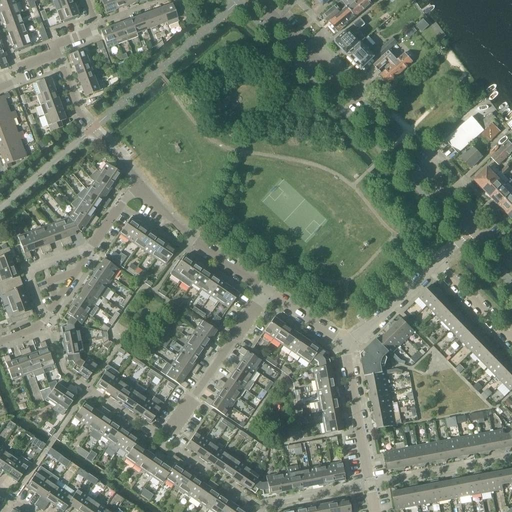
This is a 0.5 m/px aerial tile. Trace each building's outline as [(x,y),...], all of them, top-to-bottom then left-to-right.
[(13,0),(0,0),(0,8),(15,3),(13,0)] [(72,0),(55,0),(52,1),(56,11),(74,5),(72,0)] [(116,10),(112,0),(100,0),(105,14),(116,10)] [(123,0),(112,0),(116,10),(126,6),(123,0)] [(348,7),(344,3),(341,0),(338,0),(336,2),(338,4),(340,2),(342,5),(338,8),(336,5),(323,16),(330,24),(348,7)] [(347,0),(347,1),(352,7),(349,10),(355,17),(371,3),(370,1),(370,0),(347,0)] [(348,7),(330,24),(338,32),(355,17),(349,10),(352,7),(347,1),(344,3),(348,7)] [(15,3),(0,8),(0,12),(3,20),(18,14),(15,3)] [(161,8),(166,22),(167,25),(178,21),(177,18),(181,16),(182,17),(186,16),(181,10),(177,5),(172,6),(172,4),(161,8)] [(187,4),(181,10),(186,16),(193,11),(187,4)] [(78,15),(74,5),(56,11),(60,22),(78,15)] [(161,8),(151,12),(156,26),(166,22),(161,8)] [(151,12),(141,16),(146,30),(156,26),(151,12)] [(18,14),(3,20),(6,30),(22,24),(18,14)] [(141,16),(131,19),(136,34),(146,30),(141,16)] [(347,56),(364,39),(365,38),(358,30),(365,23),(360,18),(355,22),(335,39),(335,42),(347,56)] [(131,19),(120,23),(127,41),(137,37),(136,34),(131,19)] [(416,26),(421,32),(428,26),(423,20),(416,26)] [(120,23),(110,27),(117,45),(127,41),(120,23)] [(22,24),(6,30),(10,40),(26,34),(22,24)] [(117,45),(110,27),(100,31),(108,53),(110,52),(108,48),(117,45)] [(417,31),(413,27),(405,34),(409,38),(417,31)] [(30,44),(26,34),(10,40),(14,50),(30,44)] [(378,50),(382,55),(388,50),(397,42),(393,38),(393,37),(378,50)] [(364,39),(347,56),(361,70),(374,56),(366,48),(370,45),(364,39)] [(73,66),(91,59),(87,48),(69,55),(73,66)] [(396,60),(388,51),(383,56),(373,65),(378,70),(378,69),(379,70),(388,62),(390,65),(379,76),(380,76),(387,84),(413,62),(404,52),(396,60)] [(94,69),(91,59),(73,66),(77,76),(94,69)] [(98,79),(94,69),(77,76),(80,86),(98,79)] [(36,95),(54,89),(50,78),(32,85),(36,95)] [(98,79),(80,86),(84,96),(102,90),(98,79)] [(54,89),(36,95),(40,105),(58,99),(54,89)] [(0,108),(7,106),(4,99),(9,98),(8,94),(0,96),(0,108)] [(61,109),(58,99),(40,105),(44,116),(61,109)] [(9,113),(7,106),(0,108),(0,120),(15,115),(14,111),(9,113)] [(65,120),(61,109),(44,116),(50,132),(62,127),(60,122),(65,120)] [(492,123),(496,118),(491,113),(481,123),(486,129),(492,123)] [(15,115),(0,120),(0,131),(14,127),(12,120),(17,118),(15,115)] [(457,154),(478,135),(484,130),(472,117),(445,140),(457,154)] [(493,124),(492,123),(486,129),(484,130),(478,135),(479,135),(487,144),(500,131),(496,127),(493,124)] [(14,127),(0,131),(0,143),(23,135),(22,131),(17,133),(14,127)] [(23,135),(0,143),(0,151),(2,156),(22,148),(19,140),(24,138),(23,135)] [(511,137),(508,141),(508,140),(490,157),(498,165),(507,156),(511,151),(511,144),(510,143),(511,140),(511,137)] [(46,143),(42,139),(37,143),(41,147),(46,143)] [(471,167),(482,156),(472,146),(460,157),(471,167)] [(26,157),(22,148),(2,156),(5,164),(4,165),(5,169),(11,167),(10,163),(26,157)] [(97,171),(120,187),(123,183),(117,179),(121,173),(106,163),(101,171),(99,169),(97,171)] [(483,188),(496,176),(499,172),(491,163),(487,167),(474,180),(483,188)] [(510,169),(507,166),(500,172),(503,176),(510,169)] [(120,187),(97,171),(96,171),(88,177),(90,179),(93,182),(108,192),(111,187),(117,191),(120,187)] [(504,184),(496,176),(483,188),(491,197),(504,184)] [(511,176),(504,184),(491,197),(499,205),(511,192),(506,186),(511,181),(511,176)] [(86,187),(85,189),(102,201),(108,205),(111,200),(105,196),(108,192),(93,182),(88,189),(86,187)] [(102,201),(85,189),(84,188),(76,195),(78,197),(96,210),(102,201)] [(511,192),(499,205),(507,214),(511,208),(511,192)] [(58,196),(54,200),(59,206),(64,202),(58,196)] [(96,210),(78,197),(70,204),(73,207),(96,222),(98,219),(92,215),(96,210)] [(96,222),(73,207),(71,209),(73,211),(68,218),(80,233),(87,223),(92,227),(96,222)] [(80,233),(68,218),(60,221),(60,219),(57,219),(67,245),(72,243),(69,237),(80,233)] [(128,241),(139,226),(134,223),(135,222),(134,221),(130,218),(119,234),(128,241)] [(56,223),(48,225),(54,242),(60,240),(62,247),(67,245),(57,219),(55,220),(56,223)] [(39,226),(37,227),(47,253),(51,251),(49,244),(54,242),(48,225),(40,228),(39,226)] [(143,229),(139,226),(128,241),(137,247),(149,230),(145,228),(144,228),(143,229)] [(36,230),(28,233),(34,250),(39,248),(42,254),(47,253),(37,227),(35,228),(36,230)] [(149,230),(137,247),(146,253),(156,238),(152,235),(152,234),(152,233),(149,230)] [(34,250),(28,233),(20,236),(19,233),(16,235),(26,260),(31,258),(29,252),(34,250)] [(161,241),(156,238),(146,253),(155,259),(166,243),(163,240),(162,240),(161,241)] [(170,245),(166,243),(155,259),(165,265),(171,255),(175,250),(170,247),(170,246),(170,245)] [(0,270),(13,265),(10,259),(11,259),(12,257),(8,248),(7,248),(2,250),(0,250),(0,270)] [(171,255),(165,265),(166,267),(173,257),(171,255)] [(174,271),(172,270),(169,274),(180,282),(183,278),(194,261),(190,259),(189,259),(189,260),(183,256),(180,262),(174,271)] [(98,264),(95,267),(112,279),(118,269),(103,259),(100,264),(99,264),(98,264)] [(178,260),(172,270),(174,271),(180,262),(178,260)] [(194,261),(183,278),(192,284),(202,269),(197,266),(198,265),(197,264),(194,261)] [(13,265),(0,270),(0,289),(21,282),(17,272),(16,271),(15,272),(13,265)] [(94,273),(91,277),(106,288),(112,279),(95,267),(93,271),(93,272),(94,273)] [(206,272),(202,269),(192,284),(201,290),(212,274),(208,271),(207,271),(206,272)] [(215,276),(212,274),(201,290),(210,296),(220,281),(215,278),(216,277),(215,276)] [(106,288),(91,277),(88,282),(87,282),(86,282),(83,285),(100,296),(106,288)] [(220,281),(210,296),(218,302),(230,286),(226,283),(225,283),(224,284),(220,281)] [(24,291),(21,282),(0,289),(0,293),(1,296),(4,295),(8,305),(25,299),(23,293),(24,293),(24,291)] [(82,291),(79,295),(93,305),(100,296),(83,285),(81,289),(81,290),(82,291)] [(426,305),(442,290),(439,288),(437,290),(432,285),(419,298),(426,305)] [(230,286),(218,302),(228,308),(238,294),(233,290),(233,289),(233,288),(230,286)] [(442,290),(426,305),(434,313),(447,300),(442,296),(445,293),(442,290)] [(93,305),(79,295),(75,300),(75,299),(73,300),(71,303),(87,314),(93,305)] [(25,299),(8,305),(12,316),(9,318),(11,324),(33,316),(30,306),(28,305),(28,306),(25,299)] [(181,299),(179,302),(177,306),(180,308),(185,301),(181,299)] [(321,307),(324,309),(329,312),(335,305),(327,299),(321,307)] [(447,300),(434,313),(442,321),(457,306),(454,303),(452,306),(447,300)] [(87,314),(71,303),(68,307),(68,308),(69,309),(62,319),(66,322),(66,324),(73,326),(76,321),(81,324),(87,314)] [(460,309),(457,306),(442,321),(449,329),(462,316),(457,311),(460,309)] [(272,339),(283,324),(278,321),(278,320),(278,319),(274,316),(263,333),(272,339)] [(467,321),(462,316),(449,329),(457,337),(472,322),(469,319),(467,321)] [(394,321),(391,324),(406,339),(415,332),(402,318),(396,324),(394,321)] [(199,323),(195,330),(210,340),(213,335),(219,339),(222,335),(199,319),(197,322),(199,323)] [(472,322),(457,337),(464,344),(478,332),(473,326),(475,324),(472,322)] [(73,326),(66,324),(65,327),(61,327),(63,338),(62,338),(61,339),(62,345),(82,341),(79,330),(74,331),(73,326)] [(283,324),(272,339),(281,345),(293,329),(289,326),(288,327),(287,327),(283,324)] [(406,339),(391,324),(389,327),(391,329),(386,334),(399,347),(406,339)] [(293,329),(281,345),(290,351),(300,336),(296,333),(296,331),(293,329)] [(188,336),(187,338),(209,353),(212,349),(206,345),(210,340),(195,330),(190,337),(188,336)] [(482,336),(478,332),(464,344),(472,352),(487,337),(485,334),(482,336)] [(399,347),(386,334),(381,339),(379,337),(376,340),(388,353),(390,355),(393,353),(399,347)] [(300,336),(290,351),(299,357),(310,341),(307,338),(305,339),(300,336)] [(487,337),(472,352),(480,360),(493,347),(488,342),(490,340),(487,337)] [(209,353),(187,338),(185,340),(187,341),(182,348),(197,358),(201,353),(206,357),(209,353)] [(388,353),(376,340),(361,353),(361,356),(364,375),(383,372),(381,364),(383,358),(388,353)] [(84,353),(82,341),(62,345),(63,349),(64,350),(65,350),(67,362),(72,361),(73,363),(79,359),(78,354),(84,353)] [(310,341),(299,357),(309,364),(312,359),(317,362),(323,358),(321,356),(324,352),(314,345),(314,343),(310,341)] [(53,365),(47,348),(44,342),(39,344),(41,350),(36,352),(42,369),(53,365)] [(112,343),(109,342),(102,346),(107,350),(112,343)] [(493,347),(480,360),(487,368),(503,353),(500,350),(498,352),(493,347)] [(28,348),(24,349),(33,375),(35,374),(34,372),(42,369),(36,352),(31,354),(28,348)] [(176,353),(174,355),(197,371),(200,367),(194,363),(197,358),(182,348),(178,355),(176,353)] [(240,361),(255,371),(260,364),(262,366),(264,363),(241,348),(238,352),(243,356),(240,361)] [(21,358),(16,360),(22,377),(30,374),(31,376),(33,375),(24,349),(19,351),(21,358)] [(414,364),(422,356),(419,352),(417,351),(409,359),(414,364)] [(505,355),(503,353),(487,368),(495,376),(508,363),(503,358),(505,355)] [(22,377),(16,360),(10,362),(8,355),(3,357),(11,381),(22,377)] [(175,359),(170,366),(185,376),(188,371),(194,375),(197,371),(174,355),(173,357),(175,359)] [(79,359),(73,363),(74,365),(72,369),(82,376),(81,377),(82,378),(86,381),(97,365),(87,358),(84,363),(79,359)] [(323,358),(317,362),(318,368),(312,369),(314,380),(334,377),(333,372),(332,371),(331,372),(329,359),(324,360),(323,358)] [(231,362),(228,366),(251,382),(252,380),(251,378),(255,371),(240,361),(237,366),(231,362)] [(511,366),(508,363),(495,376),(503,383),(511,374),(511,366)] [(105,392),(115,377),(118,372),(107,365),(104,370),(106,370),(94,387),(98,389),(100,389),(105,392)] [(185,376),(170,366),(166,372),(164,371),(162,374),(185,389),(188,384),(182,381),(185,376)] [(251,382),(228,366),(225,370),(231,374),(228,379),(243,389),(248,382),(250,384),(251,382)] [(386,371),(383,372),(364,375),(365,379),(368,379),(369,386),(388,382),(386,375),(386,371)] [(511,374),(503,383),(510,391),(511,389),(511,374)] [(124,383),(115,377),(105,392),(110,395),(109,396),(109,397),(113,399),(124,383)] [(335,381),(334,377),(314,380),(316,391),(334,388),(333,382),(334,382),(335,381)] [(55,405),(66,390),(61,387),(65,381),(60,378),(58,381),(56,384),(51,392),(47,398),(45,401),(47,402),(49,400),(55,405)] [(243,389),(228,379),(225,384),(219,380),(216,384),(239,399),(240,397),(238,396),(243,389)] [(51,392),(56,384),(55,381),(48,384),(51,392)] [(388,382),(369,386),(371,393),(368,393),(369,397),(390,393),(388,382)] [(133,389),(124,383),(113,399),(116,402),(118,402),(118,401),(123,404),(133,389)] [(477,383),(473,387),(478,392),(482,388),(477,383)] [(239,399),(216,384),(213,388),(219,392),(216,397),(231,407),(236,400),(237,401),(239,399)] [(335,393),(334,388),(316,391),(318,402),(338,398),(337,394),(336,393),(335,393)] [(142,395),(133,389),(123,404),(127,407),(127,408),(127,409),(131,412),(142,395)] [(488,389),(481,396),(486,401),(493,394),(488,389)] [(66,390),(55,405),(65,412),(76,395),(72,392),(71,393),(70,393),(66,390)] [(390,393),(369,397),(369,401),(372,400),(373,407),(392,403),(390,393)] [(142,395),(131,412),(134,414),(135,414),(136,413),(141,416),(151,401),(142,395)] [(231,407),(216,397),(213,401),(207,397),(204,402),(226,418),(228,415),(226,414),(231,407)] [(338,398),(318,402),(313,403),(315,413),(320,412),(338,409),(337,404),(338,403),(339,402),(338,398)] [(83,424),(93,409),(88,406),(89,405),(89,404),(85,401),(74,418),(83,424)] [(151,401),(141,416),(145,419),(145,420),(145,421),(149,424),(160,408),(151,401)] [(392,403),(373,407),(375,414),(372,414),(373,418),(394,414),(392,403)] [(93,409),(83,424),(90,429),(88,431),(90,432),(102,415),(99,413),(93,409)] [(339,414),(338,409),(320,412),(322,423),(342,419),(341,415),(340,414),(339,414)] [(483,413),(470,415),(472,423),(485,420),(483,413)] [(211,422),(214,418),(208,414),(205,418),(211,422)] [(394,414),(373,418),(373,422),(376,421),(378,429),(396,425),(394,414)] [(111,421),(105,417),(102,415),(90,432),(92,433),(94,431),(101,436),(111,421)] [(456,417),(445,420),(447,429),(458,427),(457,425),(457,422),(456,418),(456,417)] [(222,431),(226,426),(228,423),(223,419),(221,422),(217,427),(222,431)] [(343,423),(342,419),(322,423),(324,434),(342,431),(341,425),(342,425),(343,423)] [(117,426),(111,421),(101,436),(108,441),(106,443),(108,444),(120,427),(117,426)] [(120,427),(108,444),(110,446),(112,444),(119,448),(129,433),(122,429),(120,427)] [(506,451),(504,435),(503,430),(492,432),(495,450),(502,449),(503,452),(506,451)] [(195,453),(205,438),(196,432),(184,448),(188,451),(190,451),(190,450),(195,453)] [(495,450),(492,432),(482,434),(485,455),(489,454),(488,451),(495,450)] [(129,433),(119,448),(125,453),(123,456),(125,457),(135,444),(138,440),(135,438),(129,433)] [(141,444),(144,440),(146,437),(142,434),(138,440),(135,444),(138,446),(140,443),(141,444)] [(485,455),(482,434),(471,436),(474,454),(481,453),(481,456),(485,455)] [(471,436),(460,438),(463,459),(467,458),(467,455),(474,454),(471,436)] [(214,444),(205,438),(195,453),(199,456),(199,457),(199,458),(203,461),(214,444)] [(463,459),(460,438),(450,440),(452,458),(459,457),(460,460),(463,459)] [(450,440),(439,442),(442,463),(446,462),(445,459),(452,458),(450,440)] [(439,442),(428,444),(431,462),(438,461),(439,464),(442,463),(439,442)] [(135,444),(125,457),(125,459),(134,465),(144,450),(138,446),(135,444)] [(223,450),(214,444),(203,461),(206,463),(208,463),(208,462),(213,465),(223,450)] [(431,462),(428,444),(417,446),(421,467),(425,466),(424,463),(431,462)] [(421,467),(417,446),(407,448),(410,466),(417,465),(417,468),(421,467)] [(0,447),(0,466),(11,451),(9,450),(7,452),(0,447)] [(407,448),(396,450),(399,471),(404,470),(403,467),(410,466),(407,448)] [(143,471),(154,455),(149,451),(147,451),(147,452),(144,450),(134,465),(143,471)] [(223,450),(213,465),(217,468),(217,469),(217,471),(220,473),(232,457),(223,450)] [(399,471),(396,450),(385,452),(388,470),(396,469),(396,472),(399,471)] [(11,451),(0,466),(0,475),(3,471),(8,474),(18,460),(11,455),(13,453),(11,451)] [(152,477),(162,463),(157,459),(158,458),(157,457),(154,455),(143,471),(152,477)] [(20,456),(18,460),(8,474),(13,478),(12,478),(12,480),(16,482),(28,466),(30,467),(32,464),(20,456)] [(241,463),(232,457),(220,473),(224,475),(225,475),(226,474),(230,477),(241,463)] [(162,463),(152,477),(161,483),(159,486),(162,487),(164,484),(162,482),(174,464),(175,463),(170,460),(167,465),(162,463)] [(330,465),(333,482),(338,481),(339,482),(340,483),(344,482),(341,462),(330,465)] [(250,469),(241,463),(230,477),(235,481),(235,483),(238,485),(250,469)] [(183,470),(177,466),(174,464),(162,482),(164,484),(166,481),(173,485),(183,470)] [(330,465),(319,467),(323,486),(327,485),(328,484),(327,483),(333,482),(330,465)] [(301,490),(298,471),(297,466),(286,468),(287,473),(290,490),(296,489),(296,490),(297,491),(301,490)] [(323,486),(319,467),(308,469),(312,486),(317,485),(317,486),(318,487),(323,486)] [(511,482),(511,469),(503,471),(502,468),(499,469),(502,484),(511,482)] [(259,475),(250,469),(238,485),(242,488),(244,487),(254,494),(257,490),(259,490),(261,484),(256,480),(259,475)] [(308,469),(298,471),(301,490),(306,489),(306,488),(306,487),(312,486),(308,469)] [(495,473),(488,474),(492,492),(503,490),(502,484),(499,469),(495,470),(495,473)] [(183,470),(173,485),(180,490),(178,492),(180,493),(192,476),(189,475),(183,470)] [(35,493),(46,478),(36,472),(25,488),(29,491),(30,491),(31,490),(35,493)] [(481,472),(477,473),(481,494),(492,492),(488,474),(482,475),(481,472)] [(287,473),(277,475),(280,494),(284,493),(285,492),(285,491),(290,490),(287,473)] [(481,494),(477,473),(474,474),(474,477),(467,478),(471,496),(481,494)] [(266,482),(261,484),(259,490),(262,491),(263,495),(275,493),(275,494),(276,495),(280,494),(277,475),(265,477),(266,482)] [(201,483),(194,478),(192,476),(180,493),(182,495),(184,493),(191,498),(201,483)] [(460,476),(456,477),(460,498),(471,496),(467,478),(460,479),(460,476)] [(453,481),(446,482),(449,500),(460,498),(456,477),(452,478),(453,481)] [(46,478),(35,493),(40,496),(34,505),(38,508),(56,482),(54,481),(52,483),(46,478)] [(449,500),(446,482),(439,483),(438,480),(435,481),(439,502),(449,500)] [(56,482),(38,508),(42,511),(49,502),(53,505),(66,487),(57,481),(56,482)] [(431,485),(425,486),(428,504),(439,502),(435,481),(431,482),(431,485)] [(201,483),(191,498),(188,502),(197,508),(198,506),(210,489),(207,487),(201,483)] [(428,504),(425,486),(418,487),(417,484),(413,485),(418,506),(428,504)] [(418,506),(413,485),(410,486),(410,489),(403,490),(407,508),(418,506)] [(75,493),(66,487),(53,505),(58,509),(55,511),(62,511),(64,510),(75,493)] [(79,487),(75,493),(64,510),(66,511),(68,511),(72,507),(77,510),(87,495),(80,491),(81,489),(79,487)] [(407,508),(403,490),(396,491),(396,488),(392,489),(396,510),(407,508)] [(210,489),(198,506),(200,507),(202,505),(209,510),(219,495),(212,490),(210,489)] [(87,495),(77,510),(78,511),(88,511),(97,499),(96,498),(95,498),(94,500),(87,495)] [(219,495),(209,510),(211,511),(220,511),(228,501),(225,499),(219,495)] [(97,499),(88,511),(101,511),(105,508),(98,503),(99,501),(97,499)] [(340,499),(336,500),(338,511),(350,511),(348,500),(342,501),(342,500),(340,499)] [(332,503),(326,504),(327,511),(338,511),(336,500),(332,501),(331,502),(332,503)] [(233,511),(237,507),(230,503),(228,501),(220,511),(233,511)] [(327,511),(326,504),(321,505),(320,504),(319,503),(315,504),(316,511),(327,511)]
